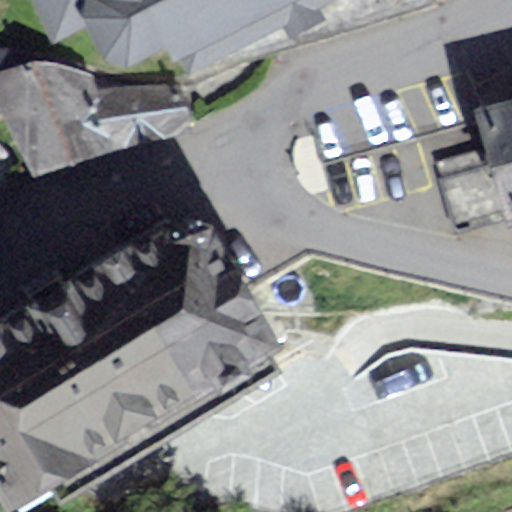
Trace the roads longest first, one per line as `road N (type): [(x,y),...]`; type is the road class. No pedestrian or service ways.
road 1 (residential): [(511,8),(410,55),(280,97),(258,127),(253,163),(261,188),(274,211),(326,240)]
road 2 (unclassified): [(326,240),(198,201),(129,194)]
road 3 (unclassified): [(511,273),(326,240)]
road 4 (residential): [(0,283),(129,194)]
